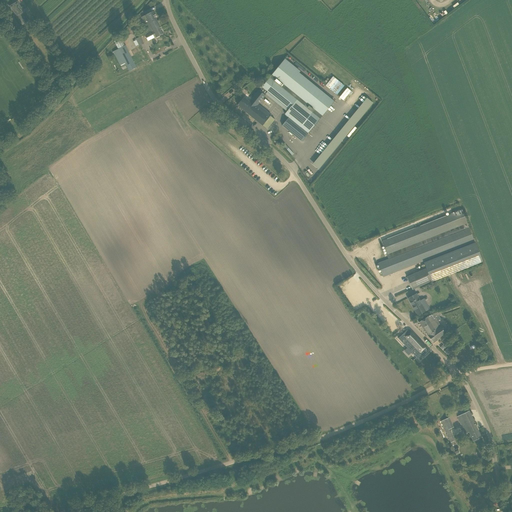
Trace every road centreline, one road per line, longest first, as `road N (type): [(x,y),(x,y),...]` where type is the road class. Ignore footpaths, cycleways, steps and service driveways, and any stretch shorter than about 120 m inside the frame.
road 1 (unclassified): [(503,511),(491,436),(462,376),(359,269),(283,157),(220,104),(167,0)]
road 2 (track): [(112,497),(353,425),(458,371)]
road 3 (track): [(0,156),(53,115),(150,0)]
